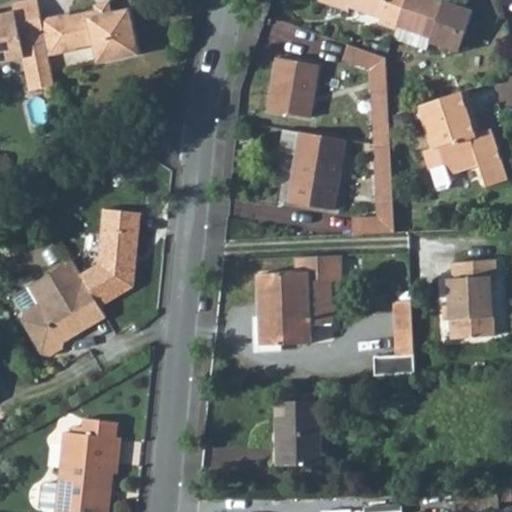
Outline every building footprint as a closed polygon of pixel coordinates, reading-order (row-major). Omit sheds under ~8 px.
[(402,0),(322,0),(344,8),(346,3),(375,13),(373,19),(391,25),(391,22),(394,23),(402,0)] [(460,29),(468,5),(453,0),(402,0),(394,23),(424,34),(423,38),(447,46),(453,27),(460,29)] [(40,20),(35,1),(13,6),(16,16),(0,20),(0,19),(0,61),(26,56),(33,89),(55,85),(48,58),(40,20)] [(97,10),(99,21),(113,18),(111,12),(109,1),(96,3),(97,10)] [(40,20),(48,58),(78,51),(77,47),(97,42),(102,63),(142,54),(132,8),(111,12),(113,18),(99,21),(97,10),(71,16),(71,13),(40,20)] [(447,46),(454,48),(460,29),(453,27),(447,46)] [(383,53),(354,43),(348,59),(366,66),(369,141),(387,145),(383,53)] [(306,112),(314,62),(272,55),(264,105),(306,112)] [(416,104),(429,143),(418,147),(432,188),(440,185),(447,176),(445,171),(474,162),(481,181),(503,174),(487,125),(471,131),(464,110),(470,108),(463,87),(416,104)] [(272,148),(291,151),(283,200),(329,208),(343,136),(295,128),(275,124),(272,148)] [(369,141),(372,202),(390,202),(387,145),(369,141)] [(360,234),(391,233),(390,202),(372,202),(373,220),(359,220),(360,234)] [(93,297),(103,315),(136,297),(142,222),(105,219),(100,273),(85,282),(93,297)] [(359,220),(348,221),(349,235),(360,234),(359,220)] [(253,275),(257,347),(307,344),(306,325),(329,324),(326,281),(337,281),(335,255),(290,258),(291,273),(253,275)] [(491,336),(489,299),(488,277),(493,277),(492,258),(447,261),(449,278),(442,278),(444,301),(448,339),(491,336)] [(85,282),(76,265),(32,290),(41,307),(26,316),(23,324),(42,358),(50,360),(63,353),(65,346),(94,330),(80,304),(93,297),(85,282)] [(16,298),(26,316),(41,307),(32,290),(16,298)] [(103,315),(93,297),(80,304),(94,330),(107,323),(103,315)] [(417,375),(414,334),(413,302),(395,303),(397,335),(398,358),(376,360),(377,378),(417,375)] [(317,463),(316,425),(315,400),(272,401),(273,427),(275,465),(317,463)] [(118,438),(120,419),(80,415),(79,428),(70,428),(64,486),(61,511),(110,511),(114,472),(120,473),(124,438),(118,438)] [(46,511),(61,511),(64,486),(51,484),(47,488),(44,509),(46,511)] [(494,487),(452,490),(454,510),(495,508),(494,487)]
